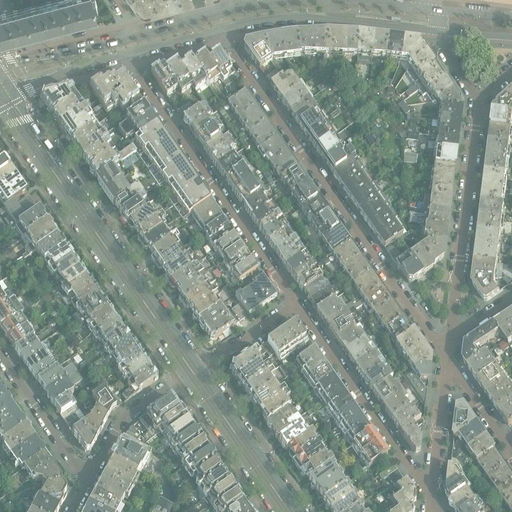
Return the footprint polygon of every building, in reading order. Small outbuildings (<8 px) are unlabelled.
[(64,26),(58,0),(42,4),(42,2),(33,4),(34,6),(23,9),(30,35),(39,33),(39,30),(43,29),(43,30),(51,28),(52,28),(51,27),(55,26),(56,28),(64,26)] [(96,17),(93,7),(97,7),(94,0),(58,0),(64,26),(73,24),(72,21),(76,20),(77,22),(96,17)] [(168,8),(166,0),(130,0),(139,12),(144,14),(149,13),(168,8)] [(30,35),(23,9),(13,12),(13,10),(0,12),(0,41),(18,37),(18,36),(22,35),(22,37),(30,35)] [(327,56),(327,33),(296,35),(298,55),(300,55),(302,63),(303,70),(318,67),(320,70),(327,70),(327,62),(327,56)] [(356,58),(358,35),(327,33),(327,56),(341,57),(356,58)] [(298,55),(296,35),(288,35),(278,37),(265,39),(267,51),(264,54),(269,62),(273,60),(298,57),(298,55)] [(385,59),(387,38),(358,35),(356,58),(368,58),(368,69),(371,69),(371,66),(373,66),(373,59),(385,59)] [(429,55),(422,45),(419,44),(418,42),(387,38),(385,59),(406,60),(411,67),(429,55)] [(269,62),(264,54),(267,51),(265,39),(255,41),(245,43),(244,47),(257,66),(262,74),(266,72),(262,67),(263,66),(269,62)] [(234,76),(224,61),(218,53),(215,52),(211,55),(211,58),(207,61),(219,79),(222,84),(234,76)] [(412,83),(435,68),(435,65),(429,55),(411,67),(411,68),(407,75),(412,83)] [(219,79),(207,61),(204,56),(202,56),(200,56),(198,57),(197,59),(197,61),(196,61),(197,61),(193,64),(206,83),(208,87),(219,79)] [(206,83),(193,64),(190,60),(188,60),(187,59),(183,62),(184,62),(183,65),(179,68),(191,86),(194,91),(206,83)] [(191,86),(179,68),(176,63),(175,63),(173,63),(171,64),(169,66),(169,68),(168,68),(169,68),(165,71),(177,90),(179,93),(191,86)] [(486,76),(488,64),(478,63),(477,74),(486,76)] [(177,90),(165,71),(162,66),(158,69),(155,68),(151,71),(151,74),(150,74),(166,97),(177,90)] [(427,91),(443,80),(435,68),(412,83),(415,87),(412,88),(413,90),(405,95),(405,94),(398,99),(400,101),(410,95),(412,98),(426,89),(427,91)] [(270,85),(281,78),(280,76),(276,70),(265,78),(270,85)] [(396,91),(404,79),(394,75),(389,88),(396,91)] [(131,88),(124,79),(120,77),(115,81),(113,78),(109,81),(108,79),(107,80),(116,93),(118,96),(131,88)] [(281,100),(303,85),(300,80),(296,84),(291,77),(287,77),(285,78),(283,80),(281,78),(270,85),(281,100)] [(113,100),(110,97),(116,93),(107,80),(102,84),(101,81),(97,84),(96,83),(91,84),(89,88),(90,90),(89,91),(99,105),(102,109),(105,114),(112,109),(113,110),(117,107),(113,100)] [(460,101),(446,81),(443,80),(427,91),(432,98),(423,99),(424,106),(435,104),(436,104),(437,103),(440,108),(461,110),(462,106),(460,104),(460,101)] [(311,105),(323,97),(320,92),(312,97),(303,85),(281,100),(285,107),(286,107),(287,108),(287,110),(292,117),(293,117),(295,119),(294,120),(298,125),(316,113),(311,105)] [(125,107),(129,104),(132,108),(133,108),(134,109),(131,111),(132,113),(143,105),(131,88),(118,96),(113,100),(117,107),(119,109),(117,110),(120,113),(117,115),(121,121),(125,118),(125,117),(121,112),(126,108),(125,107)] [(52,117),(76,100),(72,95),(73,94),(70,89),(43,97),(41,102),(52,117)] [(511,91),(497,105),(496,108),(493,110),(493,114),(509,116),(511,118),(511,91)] [(256,107),(245,92),(233,100),(226,105),(237,120),(256,107)] [(200,94),(198,95),(205,105),(208,103),(207,103),(203,97),(203,98),(200,94)] [(84,111),(76,100),(52,117),(59,128),(70,120),(73,118),(77,124),(87,117),(88,116),(84,110),(84,111)] [(407,108),(403,102),(398,105),(402,111),(407,108)] [(197,103),(190,107),(194,113),(200,108),(197,103)] [(95,114),(102,109),(99,105),(93,110),(95,114)] [(132,128),(150,115),(143,105),(132,113),(125,117),(125,118),(128,123),(117,130),(120,136),(129,129),(127,126),(129,125),(132,128)] [(194,113),(183,121),(190,131),(204,120),(211,115),(205,105),(200,108),(194,113)] [(190,107),(179,115),(183,121),(194,113),(190,107)] [(266,122),(256,107),(237,120),(248,135),(266,122)] [(459,117),(460,116),(461,110),(440,108),(437,136),(458,139),(458,133),(457,132),(458,130),(459,129),(460,120),(459,119),(459,117)] [(222,109),(217,112),(221,117),(226,114),(222,109)] [(332,120),(340,114),(338,110),(329,116),(332,120)] [(333,137),(324,125),(316,113),(298,125),(302,131),(303,131),(305,133),(304,134),(309,142),(311,142),(312,144),(312,145),(315,150),(333,137)] [(509,146),(511,120),(511,118),(509,116),(493,114),(491,126),(491,131),(489,144),(509,146)] [(138,137),(156,125),(150,115),(132,128),(133,130),(131,132),(129,129),(120,136),(124,140),(135,133),(138,137)] [(70,143),(94,127),(87,117),(77,124),(75,126),(70,120),(59,128),(70,143)] [(349,126),(356,122),(353,118),(346,122),(349,126)] [(196,140),(217,125),(214,121),(208,125),(204,120),(190,131),(196,140)] [(277,137),(266,122),(248,135),(258,150),(277,137)] [(138,137),(128,144),(159,188),(166,198),(170,204),(173,208),(178,215),(180,217),(182,221),(186,219),(189,216),(210,202),(156,125),(138,137)] [(217,139),(214,135),(221,130),(217,125),(196,140),(203,149),(217,139)] [(408,134),(402,125),(395,131),(401,139),(408,134)] [(91,144),(101,137),(94,127),(70,143),(82,160),(93,153),(88,146),(91,144)] [(89,171),(113,154),(106,144),(107,143),(104,139),(112,133),(110,131),(106,134),(101,137),(91,144),(95,151),(93,153),(82,160),(89,171)] [(457,146),(458,139),(437,136),(434,166),(454,169),(455,163),(454,161),(454,159),(455,159),(456,150),(455,149),(455,147),(457,146)] [(287,152),(277,137),(258,150),(268,165),(287,152)] [(356,158),(348,145),(342,150),(333,137),(315,150),(319,156),(320,156),(322,158),(321,159),(327,166),(328,166),(329,168),(329,169),(332,175),(356,158)] [(368,139),(365,141),(370,149),(373,146),(376,144),(371,137),(368,139)] [(209,159),(231,144),(227,140),(221,144),(217,139),(203,149),(209,159)] [(230,158),(227,154),(234,149),(231,144),(209,159),(216,168),(230,158)] [(505,176),(509,146),(489,144),(486,174),(505,176)] [(117,160),(113,154),(89,171),(96,181),(134,155),(131,150),(117,160)] [(298,167),(287,152),(268,165),(271,168),(268,170),(270,173),(273,170),(279,180),(298,167)] [(404,153),(403,162),(407,163),(414,164),(416,164),(417,155),(408,154),(404,153)] [(257,159),(253,154),(249,157),(252,162),(257,159)] [(134,155),(96,181),(108,198),(108,199),(113,206),(124,199),(127,203),(129,201),(131,204),(141,197),(152,190),(156,187),(151,180),(136,190),(124,173),(139,162),(134,155)] [(249,172),(245,167),(241,161),(236,165),(231,157),(230,158),(216,168),(233,194),(249,183),(244,176),(249,172)] [(373,183),(365,171),(356,158),(332,175),(336,180),(338,181),(339,182),(339,184),(344,191),(345,191),(346,193),(346,194),(349,199),(373,183)] [(0,163),(0,187),(15,177),(4,161),(0,163)] [(453,176),(454,169),(434,166),(432,179),(425,178),(425,181),(432,181),(431,184),(430,196),(450,199),(451,192),(450,191),(450,189),(451,188),(452,180),(452,179),(452,177),(453,176)] [(308,182),(298,167),(279,180),(290,195),(308,182)] [(267,171),(262,174),(265,179),(270,176),(267,171)] [(502,206),(505,176),(486,174),(485,180),(486,181),(486,183),(484,183),(483,192),(484,193),(484,195),(483,196),(482,204),(502,206)] [(18,198),(26,192),(15,177),(0,187),(0,196),(7,206),(4,208),(0,210),(0,215),(1,216),(7,212),(9,217),(19,210),(16,205),(21,202),(18,198)] [(319,197),(308,182),(290,195),(300,210),(319,197)] [(266,198),(263,192),(259,186),(253,190),(249,183),(233,194),(251,219),(266,208),(261,201),(266,198)] [(378,197),(379,197),(380,199),(384,196),(383,194),(382,195),(374,183),(373,183),(349,199),(354,205),(355,205),(356,207),(356,208),(361,216),(362,216),(363,217),(363,219),(367,224),(385,211),(383,209),(385,208),(378,197)] [(412,190),(407,184),(406,183),(401,186),(406,194),(412,190)] [(449,206),(450,199),(430,196),(427,225),(447,228),(447,222),(447,221),(447,219),(448,218),(449,209),(448,208),(448,206),(449,206)] [(127,225),(129,224),(149,209),(141,197),(131,204),(129,206),(127,203),(124,199),(113,206),(127,225)] [(329,212),(319,197),(300,210),(310,225),(329,212)] [(21,202),(16,205),(19,210),(21,212),(31,205),(29,201),(29,200),(27,198),(21,202)] [(210,202),(189,216),(201,233),(202,232),(222,219),(210,202)] [(173,208),(170,204),(165,207),(167,209),(163,211),(164,214),(173,208)] [(504,206),(502,206),(482,204),(481,209),(482,211),(482,213),(481,213),(480,222),(480,223),(480,225),(479,226),(478,233),(500,235),(504,206)] [(14,229),(37,213),(31,205),(21,212),(19,210),(9,217),(4,221),(11,231),(14,229)] [(268,223),(277,216),(289,214),(285,209),(277,215),(270,206),(266,208),(251,219),(261,234),(271,227),(268,223)] [(136,233),(160,216),(157,212),(155,214),(151,208),(149,209),(129,224),(128,227),(130,230),(131,230),(134,230),(136,233)] [(22,239),(47,222),(44,218),(45,217),(44,216),(45,216),(42,212),(41,212),(40,212),(39,211),(37,213),(14,229),(22,239)] [(402,236),(407,233),(404,228),(401,230),(398,225),(402,221),(399,217),(394,220),(390,215),(388,216),(385,211),(367,224),(371,230),(372,230),(373,232),(373,233),(378,240),(379,240),(380,242),(380,243),(384,249),(389,246),(397,240),(402,236)] [(339,227),(329,212),(310,225),(321,240),(339,227)] [(300,218),(296,213),(291,217),(292,219),(294,222),(300,218)] [(141,245),(165,228),(161,223),(164,221),(160,216),(136,233),(138,236),(137,239),(141,245)] [(287,230),(277,216),(268,223),(271,227),(261,234),(268,244),(287,230)] [(232,234),(229,229),(222,219),(202,232),(206,238),(205,238),(205,239),(198,244),(202,250),(206,245),(208,243),(218,236),(221,241),(232,234)] [(38,251),(57,237),(53,230),(53,227),(50,223),(47,222),(22,239),(21,240),(27,250),(26,251),(27,253),(14,263),(16,266),(38,251)] [(443,258),(447,228),(427,225),(424,225),(423,236),(425,237),(425,239),(427,243),(420,247),(433,266),(443,258)] [(350,242),(339,227),(321,240),(331,255),(350,242)] [(150,252),(174,236),(171,231),(168,233),(165,228),(141,245),(144,250),(148,250),(150,252)] [(285,247),(294,240),(287,230),(268,244),(279,259),(288,252),(285,247)] [(475,262),(475,263),(496,266),(498,250),(500,235),(478,233),(478,239),(478,240),(478,242),(477,243),(477,245),(477,248),(476,250),(476,252),(477,253),(477,255),(476,256),(475,262)] [(220,258),(239,244),(232,234),(221,241),(218,236),(208,243),(215,254),(217,253),(220,258)] [(154,264),(178,248),(175,243),(177,241),(174,236),(150,252),(152,256),(151,259),(150,259),(154,264)] [(45,262),(65,248),(64,247),(65,246),(65,245),(62,241),(61,241),(60,241),(57,237),(38,251),(45,262)] [(304,255),(294,240),(285,247),(288,252),(279,259),(285,268),(304,255)] [(360,257),(350,242),(331,255),(342,270),(360,257)] [(250,260),(246,254),(239,244),(220,258),(223,262),(222,263),(225,268),(235,261),(239,267),(250,260)] [(393,246),(386,251),(396,265),(408,283),(411,284),(420,278),(423,276),(424,275),(432,269),(433,266),(420,247),(408,255),(403,260),(393,246)] [(49,273),(72,257),(65,248),(45,262),(48,267),(46,268),(49,273)] [(164,272),(188,256),(184,251),(181,253),(178,248),(154,264),(158,270),(161,269),(161,270),(162,269),(164,272)] [(302,271),(311,265),(304,255),(285,268),(296,283),(305,277),(302,271)] [(168,284),(192,267),(189,262),(191,261),(188,256),(164,272),(166,275),(166,276),(164,279),(168,284)] [(58,282),(80,266),(76,261),(74,261),(72,257),(49,273),(52,278),(55,276),(58,282)] [(371,272),(360,257),(342,270),(352,285),(371,272)] [(237,283),(257,270),(250,260),(239,267),(235,261),(225,268),(232,279),(234,278),(237,283)] [(502,279),(503,266),(496,266),(475,263),(474,269),(475,270),(474,272),(474,273),(472,284),(484,301),(487,302),(500,293),(494,284),(494,280),(502,279)] [(177,292),(201,276),(194,265),(192,267),(168,284),(172,289),(175,289),(177,292)] [(322,280),(311,265),(302,271),(305,277),(296,283),(303,293),(322,280)] [(63,294),(86,278),(84,275),(84,273),(84,272),(80,266),(58,282),(62,286),(59,288),(63,294)] [(28,274),(23,267),(18,270),(23,277),(28,274)] [(23,277),(18,270),(3,281),(6,284),(15,278),(17,282),(23,277)] [(381,287),(371,272),(352,285),(363,300),(367,297),(381,287)] [(276,297),(260,275),(251,280),(255,286),(245,293),(259,310),(276,297)] [(182,304),(206,288),(202,282),(205,280),(201,276),(177,292),(179,295),(178,299),(182,304)] [(511,285),(506,277),(503,280),(508,287),(511,285)] [(74,302),(94,287),(91,282),(90,282),(88,281),(86,278),(63,294),(60,296),(67,306),(74,302)] [(318,296),(328,289),(322,280),(303,293),(309,302),(318,296)] [(11,299),(6,292),(7,291),(1,283),(0,283),(0,306),(6,302),(11,299)] [(77,314),(100,298),(98,295),(98,293),(94,287),(74,302),(77,306),(73,309),(77,314)] [(392,302),(389,299),(381,287),(367,297),(363,300),(373,315),(392,302)] [(191,312),(215,296),(211,290),(209,292),(206,288),(182,304),(185,309),(186,309),(189,309),(191,312)] [(317,313),(336,300),(334,297),(328,289),(318,296),(309,302),(317,313)] [(259,310),(245,293),(240,296),(239,294),(234,298),(240,306),(248,317),(259,310)] [(198,322),(220,305),(217,300),(221,298),(218,294),(215,296),(191,312),(193,315),(192,318),(194,322),(195,322),(198,322)] [(51,302),(47,297),(41,302),(44,306),(51,302)] [(87,322),(108,307),(105,302),(103,302),(102,302),(100,298),(77,314),(80,319),(84,316),(87,322)] [(355,326),(345,312),(336,300),(317,313),(335,340),(355,326)] [(356,310),(364,305),(361,301),(353,306),(356,310)] [(0,327),(16,316),(6,302),(0,306),(0,327)] [(402,317),(392,302),(373,315),(384,330),(402,317)] [(214,341),(248,317),(240,306),(231,312),(232,314),(228,317),(220,305),(198,322),(197,322),(200,326),(200,328),(199,328),(201,331),(202,331),(203,331),(203,332),(204,331),(210,340),(214,341)] [(91,334),(114,318),(112,316),(112,315),(113,313),(108,307),(87,322),(84,324),(91,334)] [(511,313),(501,322),(500,321),(495,325),(500,334),(505,342),(508,346),(511,343),(511,313)] [(0,328),(7,339),(26,325),(19,314),(16,316),(0,327),(0,328)] [(413,332),(402,317),(384,330),(394,345),(413,332)] [(102,342),(123,328),(119,322),(117,322),(114,318),(91,334),(94,339),(97,336),(102,342)] [(55,323),(55,322),(53,319),(47,323),(49,326),(49,327),(55,323)] [(299,360),(305,357),(299,349),(308,343),(294,323),(266,343),(275,355),(280,362),(293,353),(299,360)] [(14,350),(31,339),(34,337),(26,325),(7,339),(14,350)] [(496,362),(489,352),(485,355),(479,348),(500,334),(495,325),(468,343),(465,345),(463,362),(472,375),(477,383),(498,369),(494,363),(496,362)] [(374,354),(355,326),(335,340),(354,368),(374,354)] [(105,355),(128,339),(126,336),(127,334),(123,328),(102,342),(105,347),(102,350),(105,355)] [(422,345),(421,344),(420,344),(420,343),(413,332),(394,345),(403,358),(422,345)] [(83,341),(79,336),(75,339),(79,344),(83,341)] [(20,358),(36,347),(31,339),(14,350),(15,350),(14,350),(20,358)] [(116,363),(137,348),(133,343),(131,342),(128,339),(105,355),(108,360),(112,357),(116,363)] [(510,348),(508,346),(505,342),(499,346),(503,353),(510,348)] [(36,347),(20,358),(25,366),(42,355),(48,351),(42,343),(36,347)] [(260,365),(257,360),(266,354),(269,359),(275,355),(266,343),(231,367),(230,373),(236,381),(260,365)] [(431,358),(423,347),(422,345),(403,358),(409,367),(412,370),(417,366),(430,368),(431,358)] [(68,348),(74,356),(77,354),(71,346),(68,348)] [(119,376),(142,359),(140,356),(141,356),(140,356),(141,354),(137,348),(116,363),(119,368),(116,370),(119,376)] [(333,378),(313,351),(305,357),(299,360),(294,364),(313,392),(333,378)] [(364,381),(384,368),(374,354),(354,368),(364,381)] [(31,374),(47,363),(42,355),(25,366),(31,374)] [(130,383),(150,370),(150,369),(150,367),(147,363),(145,363),(142,359),(119,376),(123,380),(126,378),(130,383)] [(37,383),(53,371),(47,363),(31,374),(37,383)] [(244,392),(271,373),(267,368),(264,370),(260,365),(236,381),(244,392)] [(424,409),(429,373),(430,368),(417,366),(412,370),(412,371),(403,378),(406,382),(406,383),(409,387),(413,392),(424,409)] [(71,384),(67,378),(63,373),(61,375),(56,368),(53,371),(37,383),(53,407),(74,393),(69,386),(71,384)] [(372,393),(392,379),(384,368),(364,381),(372,393)] [(511,385),(509,382),(503,373),(501,374),(498,369),(477,383),(482,389),(493,405),(497,412),(511,401),(511,385)] [(150,370),(130,383),(126,385),(129,390),(122,395),(126,402),(157,380),(157,378),(154,374),(152,373),(150,370)] [(290,377),(285,370),(282,372),(286,379),(290,377)] [(252,403),(276,387),(272,381),(275,379),(271,373),(244,392),(252,403)] [(352,406),(333,378),(313,392),(333,419),(352,406)] [(410,406),(405,398),(407,397),(403,391),(401,392),(392,379),(372,393),(390,419),(408,408),(410,406)] [(406,382),(400,386),(403,391),(409,387),(406,383),(406,382)] [(108,398),(103,392),(99,385),(84,396),(89,404),(92,407),(94,411),(90,418),(92,420),(87,423),(85,420),(81,423),(80,422),(79,423),(86,434),(87,433),(97,438),(111,412),(116,409),(108,398)] [(113,394),(117,391),(113,385),(103,392),(108,398),(113,394)] [(259,414),(287,395),(283,389),(279,392),(276,387),(252,403),(259,414)] [(78,412),(74,407),(80,403),(74,393),(53,407),(64,422),(78,412)] [(121,405),(113,394),(108,398),(116,409),(121,405)] [(267,425),(290,409),(291,409),(287,404),(291,401),(287,395),(259,414),(267,425)] [(25,427),(15,412),(5,399),(0,402),(0,436),(3,441),(25,427)] [(150,431),(178,411),(175,407),(176,404),(174,401),(171,401),(170,400),(139,422),(144,428),(147,433),(150,431)] [(511,425),(511,401),(497,412),(502,418),(502,419),(508,428),(511,425)] [(307,404),(302,407),(306,413),(311,409),(307,404)] [(477,425),(464,406),(463,405),(458,407),(457,408),(454,437),(459,438),(477,425)] [(371,433),(352,406),(333,419),(352,447),(371,433)] [(420,450),(424,418),(424,417),(420,419),(416,414),(413,415),(408,408),(390,419),(413,452),(415,453),(416,453),(418,453),(419,452),(420,450)] [(285,428),(297,419),(290,409),(267,425),(271,432),(272,431),(275,435),(274,435),(277,440),(288,432),(285,428)] [(315,413),(314,411),(313,409),(307,413),(310,417),(315,413)] [(166,435),(187,420),(180,410),(178,411),(150,431),(147,433),(139,439),(137,445),(145,449),(166,435)] [(79,423),(80,422),(78,419),(81,417),(78,412),(64,422),(85,452),(90,452),(97,438),(87,433),(86,434),(79,423)] [(288,449),(311,434),(312,433),(307,427),(304,429),(297,419),(285,428),(288,432),(277,440),(278,441),(278,440),(281,444),(280,444),(285,451),(288,449)] [(170,448),(194,430),(187,420),(166,435),(169,439),(166,442),(170,448)] [(487,439),(485,436),(477,425),(459,438),(477,463),(495,450),(487,440),(487,439)] [(44,455),(34,440),(25,427),(3,441),(6,445),(2,448),(15,466),(19,464),(23,470),(44,455)] [(139,439),(147,433),(144,428),(137,433),(131,428),(130,429),(127,433),(139,439)] [(331,440),(338,436),(339,434),(336,429),(330,433),(331,435),(329,436),(331,440)] [(176,458),(201,441),(194,430),(170,448),(176,458)] [(139,439),(127,433),(124,439),(137,445),(139,439)] [(387,457),(371,433),(352,447),(366,467),(362,470),(363,473),(387,457)] [(292,461),(315,445),(311,440),(314,438),(311,434),(288,449),(290,452),(289,453),(289,455),(292,460),(292,461)] [(344,444),(338,436),(331,440),(335,446),(337,444),(339,447),(344,444)] [(184,468),(209,451),(201,441),(176,458),(184,468)] [(300,472),(323,456),(318,450),(321,448),(317,443),(315,445),(292,461),(299,472),(300,472)] [(143,467),(147,459),(121,445),(113,460),(137,474),(141,466),(143,467)] [(157,457),(166,450),(163,447),(154,453),(157,457)] [(459,457),(456,452),(454,451),(452,448),(451,462),(455,463),(456,464),(457,462),(460,460),(461,460),(459,457)] [(505,465),(502,461),(495,450),(477,463),(487,477),(505,465)] [(195,475),(215,461),(209,451),(184,468),(187,474),(191,471),(195,475)] [(462,462),(469,456),(466,452),(463,454),(459,457),(461,460),(462,462)] [(62,480),(51,465),(44,455),(23,470),(30,480),(32,479),(35,482),(40,484),(42,488),(45,489),(47,490),(48,488),(51,490),(60,484),(59,482),(62,480)] [(309,479),(331,464),(329,460),(326,462),(323,456),(300,472),(304,477),(306,477),(307,477),(309,479)] [(126,500),(136,480),(134,479),(137,474),(113,460),(97,490),(122,503),(124,499),(126,500)] [(460,460),(457,462),(466,476),(469,473),(460,460)] [(202,486),(221,472),(219,468),(219,466),(215,461),(195,475),(198,481),(195,484),(198,489),(202,486)] [(315,491),(337,476),(332,470),(335,468),(331,464),(309,479),(309,480),(308,480),(311,485),(311,486),(310,488),(312,490),(313,490),(314,490),(315,491)] [(511,482),(511,474),(506,466),(505,465),(487,477),(497,493),(511,482)] [(355,472),(351,466),(346,470),(350,476),(355,472)] [(472,488),(459,469),(459,467),(450,466),(446,497),(451,503),(468,491),(472,488)] [(412,511),(414,496),(394,467),(379,477),(393,497),(390,500),(395,506),(386,511),(412,511)] [(209,497),(229,483),(226,478),(226,476),(224,473),(222,473),(221,472),(202,486),(205,491),(202,494),(205,499),(209,497)] [(322,501),(344,486),(340,481),(342,479),(339,474),(337,476),(315,491),(319,496),(318,496),(317,498),(319,500),(321,501),(322,500),(322,501)] [(57,511),(66,496),(66,493),(65,493),(66,493),(66,490),(65,489),(66,489),(66,486),(62,480),(59,482),(60,484),(51,490),(48,488),(47,490),(45,489),(39,500),(36,501),(30,511),(57,511)] [(511,505),(511,482),(497,493),(508,508),(511,505)] [(208,511),(213,509),(236,493),(233,489),(233,487),(231,483),(231,484),(229,483),(209,497),(213,502),(209,505),(211,507),(204,511),(201,511),(208,511)] [(330,511),(351,497),(347,492),(350,490),(346,485),(344,486),(322,501),(326,506),(325,507),(325,508),(326,511),(328,511),(329,510),(330,511)] [(119,511),(121,509),(119,508),(122,503),(97,490),(84,511),(119,511)] [(485,507),(481,501),(477,495),(473,498),(468,491),(451,503),(449,504),(454,511),(482,511),(481,510),(485,507)] [(240,499),(240,497),(238,494),(236,493),(213,509),(214,511),(229,511),(243,503),(240,499)] [(350,511),(358,507),(354,501),(357,500),(353,495),(351,497),(330,511),(329,511),(350,511)] [(250,511),(244,502),(243,503),(229,511),(250,511)]
